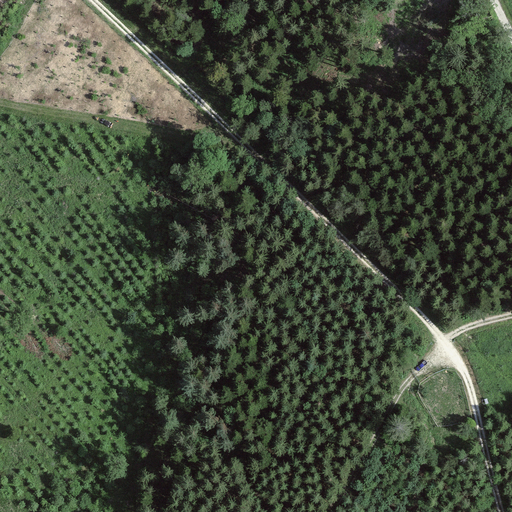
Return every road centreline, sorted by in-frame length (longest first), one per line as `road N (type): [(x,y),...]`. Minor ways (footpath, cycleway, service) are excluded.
road 1 (track): [(92,0),(435,330),(465,375),(500,511)]
road 2 (track): [(443,341),(406,382),(332,511)]
